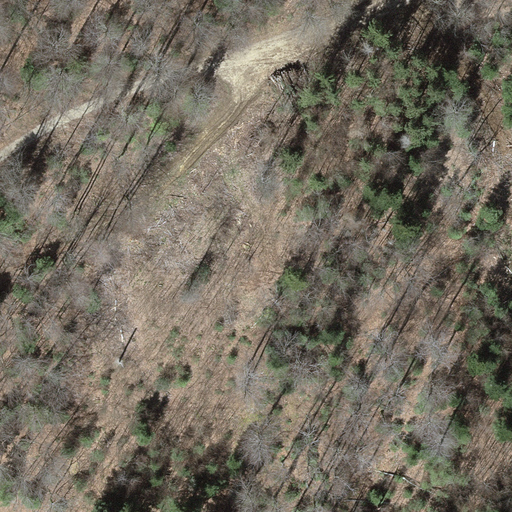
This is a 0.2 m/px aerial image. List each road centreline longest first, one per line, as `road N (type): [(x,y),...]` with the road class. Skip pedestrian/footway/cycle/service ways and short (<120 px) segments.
road 1 (track): [(0,158),(152,82),(405,0)]
road 2 (track): [(0,270),(103,224),(152,192),(229,106),(253,54)]
